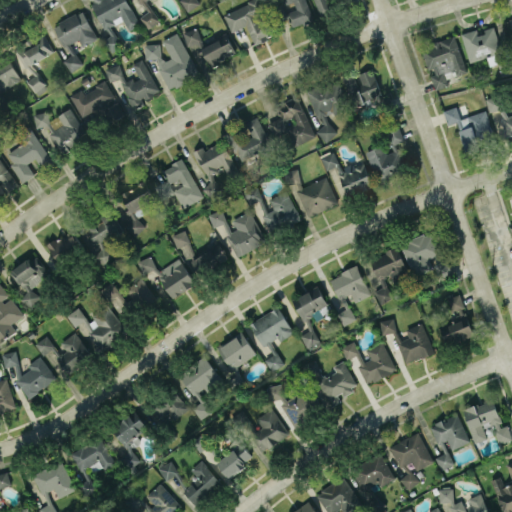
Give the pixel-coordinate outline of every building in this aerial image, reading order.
[(97,0),(90,4),(113,50),(122,45),(112,25),(124,20),(128,30),(139,24),(127,0),(97,0)] [(199,5),(197,0),(181,0),(186,11),(199,5)] [(254,43),(275,35),(268,16),(267,17),(259,0),(254,0),(223,13),(231,31),(246,25),(254,43)] [(314,19),(306,0),(281,0),(283,4),(293,0),(296,8),(286,13),(292,27),(314,19)] [(314,0),(318,14),(332,9),(329,0),(314,0)] [(148,28),(160,20),(151,8),(140,16),(148,28)] [(78,39),(82,46),(98,37),(82,9),(52,26),(64,46),(78,39)] [(236,56),(228,34),(203,43),(197,27),(185,31),(198,69),(236,56)] [(469,62),(488,57),(489,61),(502,57),(494,27),(478,31),(477,28),(461,33),(469,62)] [(162,39),(170,55),(170,59),(164,59),(161,52),(160,43),(145,44),(145,59),(157,59),(158,66),(168,88),(170,87),(198,74),(178,32),(162,39)] [(24,67),(55,52),(47,34),(16,48),(24,67)] [(467,71),(455,36),(421,48),(429,72),(436,89),(449,84),(447,78),(467,71)] [(71,72),(83,63),(75,52),(63,60),(71,72)] [(161,93),(142,58),(132,63),(139,75),(128,81),(118,63),(104,70),(111,82),(118,78),(133,107),(161,93)] [(0,88),(20,80),(11,60),(0,64),(0,88)] [(356,73),(343,76),(351,104),(381,96),(373,69),(356,73)] [(35,92),(44,84),(36,73),(27,81),(35,92)] [(307,89),(321,127),(318,128),(322,141),(335,136),(328,115),(348,107),(338,78),(307,89)] [(82,117),(98,108),(106,124),(124,115),(106,80),(84,92),(82,89),(70,95),(82,117)] [(502,108),(497,95),(486,99),(490,112),(502,108)] [(299,97),(277,106),(281,117),(270,121),(279,144),(291,138),(294,145),(315,136),(299,97)] [(511,136),(511,104),(511,112),(501,115),(507,138),(511,136)] [(486,110),(461,118),(457,106),(443,110),(448,125),(457,122),(465,148),(479,143),(477,139),(493,133),(486,110)] [(87,135),(70,107),(50,120),(44,109),(31,117),(38,127),(41,125),(58,153),(87,135)] [(271,146),(257,116),(245,122),(251,136),(243,139),(238,126),(225,132),(238,161),(271,146)] [(404,140),(397,122),(385,127),(392,144),(404,140)] [(6,153),(22,182),(35,175),(28,163),(36,158),(42,168),(52,162),(32,127),(20,134),(25,142),(6,153)] [(231,179),(241,173),(222,140),(205,150),(202,146),(193,152),(207,175),(223,166),(231,179)] [(366,152),(380,183),(409,169),(398,144),(392,146),(394,150),(387,153),(383,144),(366,152)] [(372,185),(364,161),(341,169),(335,151),(323,155),(335,190),(345,186),(348,193),(372,185)] [(204,196),(183,158),(160,170),(170,187),(171,186),(183,208),(204,196)] [(0,195),(17,181),(0,159),(0,195)] [(327,176),(303,186),(296,167),(287,171),(306,217),(338,203),(327,176)] [(119,194),(123,202),(117,205),(132,234),(145,228),(138,214),(144,211),(141,204),(154,197),(146,181),(119,194)] [(289,190),(269,197),(273,209),(267,211),(258,185),(247,189),(261,229),(268,226),(270,231),(299,221),(289,190)] [(266,241),(250,210),(232,219),(237,228),(232,231),(220,208),(208,215),(214,227),(222,223),(239,255),(266,241)] [(79,234),(101,267),(115,258),(104,242),(123,229),(111,212),(79,234)] [(172,235),(177,247),(190,241),(185,229),(172,235)] [(82,250),(72,231),(47,244),(56,262),(82,250)] [(413,276),(433,269),(429,257),(440,254),(433,232),(402,242),(413,276)] [(199,274),(227,260),(221,247),(192,261),(199,274)] [(370,259),(383,288),(375,291),(380,303),(395,297),(389,284),(410,275),(398,247),(370,259)] [(8,269),(26,308),(40,301),(32,283),(47,276),(37,255),(8,269)] [(172,298),(196,284),(180,258),(159,270),(149,255),(137,262),(145,274),(154,268),(172,298)] [(371,294),(357,265),(330,277),(345,309),(338,313),(344,324),(355,319),(345,297),(351,294),(355,302),(371,294)] [(137,311),(157,303),(146,277),(126,285),(137,311)] [(0,341),(15,329),(11,324),(24,314),(10,296),(0,282),(0,341)] [(289,300),(312,347),(321,343),(311,322),(324,315),(321,310),(328,306),(319,286),(289,300)] [(474,335),(464,308),(465,308),(460,293),(447,298),(454,317),(439,323),(447,344),(474,335)] [(128,333),(109,304),(89,318),(80,305),(67,314),(75,327),(81,323),(101,351),(128,333)] [(294,332),(279,306),(250,322),(264,347),(269,344),(274,354),(265,359),(272,370),(284,363),(271,341),(278,337),(280,340),(294,332)] [(383,334),(396,332),(394,318),(380,320),(383,334)] [(434,353),(424,322),(406,328),(409,337),(398,341),(404,362),(434,353)] [(68,373),(93,357),(76,331),(60,342),(66,351),(57,357),(68,373)] [(256,355),(244,332),(218,345),(230,368),(256,355)] [(43,354),(55,346),(47,335),(35,343),(43,354)] [(397,370),(383,340),(366,348),(371,359),(364,362),(354,340),(341,347),(347,359),(354,356),(368,383),(397,370)] [(2,353),(5,366),(19,363),(16,350),(2,353)] [(56,381),(42,355),(28,363),(31,369),(23,373),(18,363),(12,367),(27,396),(56,381)] [(223,381),(206,356),(180,374),(200,402),(193,407),(201,418),(213,410),(203,395),(223,381)] [(332,405),(341,400),(339,397),(358,386),(343,360),(333,366),(336,371),(318,381),(332,405)] [(0,412),(17,407),(6,377),(0,379),(0,412)] [(281,416),(287,413),(293,423),(320,409),(308,386),(286,397),(278,382),(267,389),(281,416)] [(189,407),(175,391),(151,412),(165,428),(189,407)] [(474,442),(487,438),(484,427),(492,425),(498,444),(511,439),(511,438),(508,424),(502,426),(494,398),(463,408),(474,442)] [(264,450),(289,433),(272,407),(256,418),(261,425),(252,431),(264,450)] [(136,434),(147,427),(137,412),(113,426),(127,450),(141,442),(136,434)] [(469,441),(458,413),(430,425),(437,442),(447,438),(451,449),(469,441)] [(414,463),(416,468),(432,463),(420,432),(390,444),(399,468),(414,463)] [(200,452),(212,443),(204,433),(193,442),(200,452)] [(113,463),(104,438),(71,450),(78,469),(100,461),(102,466),(113,463)] [(453,464),(445,441),(441,442),(445,453),(436,456),(441,469),(453,464)] [(224,475),(253,463),(244,442),(232,447),(234,453),(218,460),(224,475)] [(394,479),(382,452),(351,466),(362,490),(378,483),(379,486),(394,479)] [(196,506),(222,485),(202,459),(191,468),(198,478),(183,490),(196,506)] [(59,497),(76,489),(62,460),(33,475),(42,493),(54,487),(59,497)] [(165,479),(178,472),(172,460),(159,466),(165,479)] [(502,511),(511,508),(511,461),(507,463),(511,481),(511,483),(504,486),(501,476),(493,479),(502,511)] [(0,488),(12,484),(7,471),(0,473),(0,488)] [(332,511),(341,507),(344,511),(350,511),(362,504),(343,475),(316,493),(327,511),(332,511)] [(147,511),(172,511),(181,503),(159,483),(146,496),(154,504),(147,511)] [(488,511),(481,493),(469,498),(462,499),(454,502),(453,488),(439,489),(439,496),(445,511),(453,511),(488,511)]
